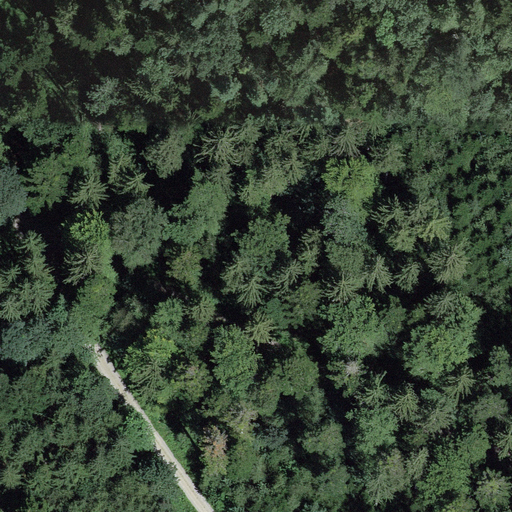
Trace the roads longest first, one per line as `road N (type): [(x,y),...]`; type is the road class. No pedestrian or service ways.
road 1 (track): [(31,239),(72,248),(511,463)]
road 2 (track): [(0,184),(204,511)]
